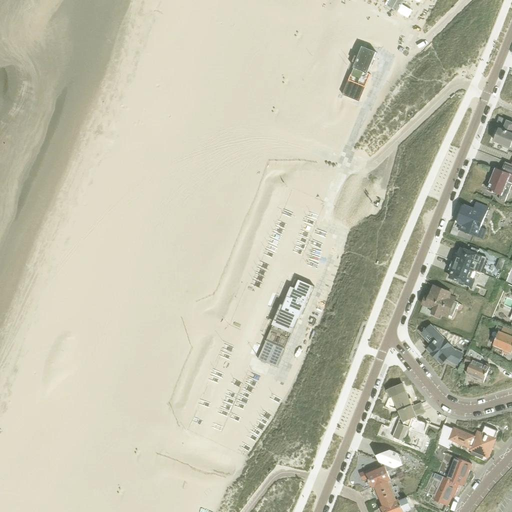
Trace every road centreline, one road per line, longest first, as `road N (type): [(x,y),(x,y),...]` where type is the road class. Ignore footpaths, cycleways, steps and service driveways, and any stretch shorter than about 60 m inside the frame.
road 1 (tertiary): [(511,31),(390,336)]
road 2 (tertiary): [(390,336),(318,511)]
road 3 (residential): [(390,336),(451,408),(470,412),(511,401)]
